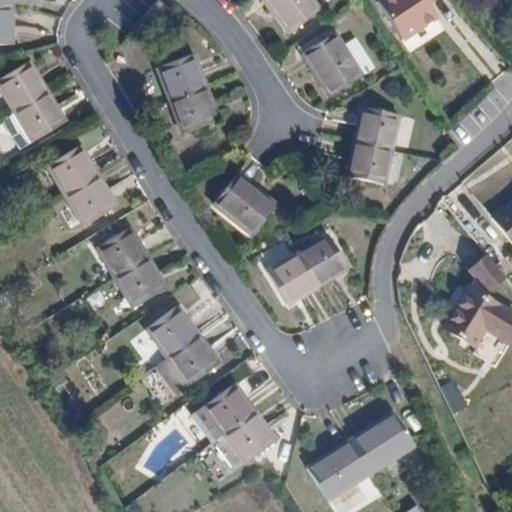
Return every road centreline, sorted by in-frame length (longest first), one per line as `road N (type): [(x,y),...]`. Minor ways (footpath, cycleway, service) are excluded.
road 1 (residential): [(100,0),(82,29),(85,57),(293,379),(391,333)]
road 2 (residential): [(511,120),(412,201),(380,248),(375,297),(391,333)]
road 3 (residential): [(391,333),(470,511)]
road 4 (residential): [(194,0),(224,18),(288,126)]
